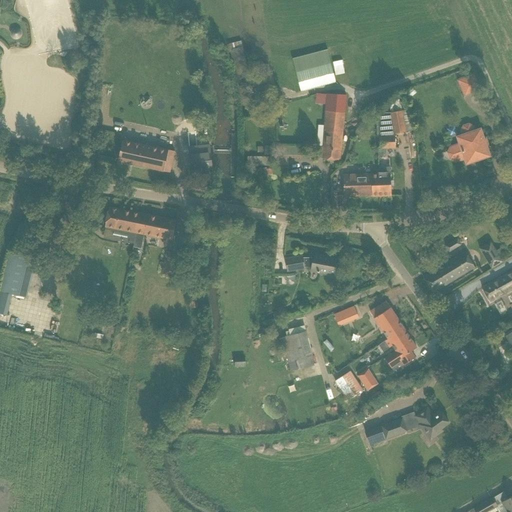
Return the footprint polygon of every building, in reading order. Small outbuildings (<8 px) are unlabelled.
[(249,76),(242,44),(228,47),(231,62),(234,61),(237,79),(249,76)] [(335,82),(326,49),(292,59),(301,91),(335,82)] [(256,102),(274,98),(266,64),(248,68),(256,102)] [(473,74),(458,81),(465,95),(479,88),(473,74)] [(322,140),(322,146),(341,147),(342,142),(343,123),(346,95),(326,94),(325,104),(324,122),(322,140)] [(390,112),(377,113),(378,135),(378,149),(396,148),(395,134),(406,132),(402,110),(401,104),(400,105),(399,99),(388,101),(390,112)] [(451,147),(448,153),(450,158),(455,161),(465,158),(467,163),(489,156),(480,130),(475,132),(473,127),(468,125),(464,126),(462,131),(463,136),(458,138),(460,144),(451,147)] [(173,161),(175,151),(122,140),(118,161),(164,171),(166,159),(173,161)] [(209,142),(188,145),(190,168),(212,166),(209,142)] [(340,160),(341,147),(322,146),(317,146),(316,158),(340,160)] [(301,157),(301,147),(276,147),(276,157),(301,157)] [(254,156),(254,165),(272,164),(272,155),(254,156)] [(391,167),(379,168),(379,172),(378,172),(378,174),(378,196),(391,195),(391,167)] [(378,196),(378,174),(343,175),(344,196),(378,196)] [(176,220),(140,213),(139,213),(109,207),(105,226),(136,233),(133,247),(141,248),(144,234),(172,240),(176,220)] [(457,239),(452,242),(455,248),(461,245),(457,239)] [(491,242),(479,249),(484,256),(495,248),(491,242)] [(0,289),(0,290),(27,297),(36,257),(10,250),(0,289)] [(178,268),(181,254),(166,251),(162,273),(171,275),(172,267),(178,268)] [(423,277),(433,293),(475,267),(465,251),(423,277)] [(303,256),(285,259),(287,272),(296,270),(298,267),(311,267),(311,271),(319,273),(327,275),(327,273),(334,274),(337,260),(332,259),(331,259),(329,259),(330,257),(314,254),(313,257),(303,257),(303,256)] [(511,270),(482,287),(490,302),(511,289),(511,270)] [(376,320),(388,339),(388,340),(396,335),(398,337),(406,332),(386,301),(370,312),(376,320)] [(347,309),(334,315),(337,322),(342,320),(343,324),(358,317),(355,310),(348,313),(347,309)] [(359,325),(344,335),(349,342),(353,339),(354,341),(365,333),(359,325)] [(281,337),(290,371),(314,365),(304,326),(288,330),(289,331),(285,332),(286,336),(281,337)] [(396,351),(412,341),(406,332),(398,337),(396,335),(388,340),(388,339),(379,345),(383,351),(392,345),(395,351),(396,351)] [(415,357),(411,351),(416,347),(412,341),(396,351),(395,351),(385,358),(391,368),(401,362),(403,365),(415,357)] [(245,366),(245,357),(234,358),(235,367),(243,367),(243,366),(245,366)] [(368,369),(357,376),(367,391),(378,384),(368,369)] [(343,385),(354,378),(350,371),(339,378),(343,385)] [(351,397),(343,385),(339,378),(334,381),(346,400),(351,397)] [(362,390),(354,378),(343,385),(351,397),(362,390)] [(427,408),(415,417),(420,423),(419,424),(430,440),(442,431),(440,429),(449,423),(439,410),(432,415),(427,408)] [(402,418),(381,426),(386,439),(407,432),(402,418)] [(381,426),(365,432),(370,445),(386,439),(381,426)] [(511,511),(511,495),(501,502),(507,511),(511,511)] [(474,509),(476,511),(486,511),(498,506),(493,498),(474,509)]
